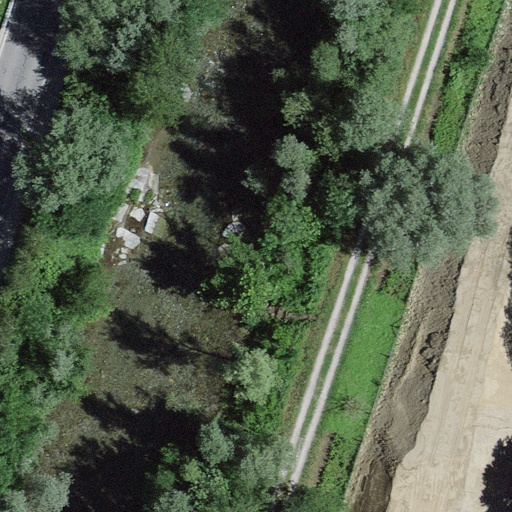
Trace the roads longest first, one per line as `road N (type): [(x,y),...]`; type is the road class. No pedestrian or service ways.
road 1 (track): [(276,511),(443,0)]
road 2 (tertiary): [(0,131),(42,0)]
